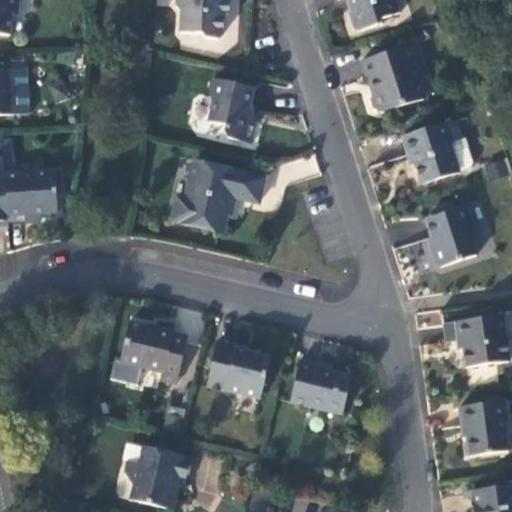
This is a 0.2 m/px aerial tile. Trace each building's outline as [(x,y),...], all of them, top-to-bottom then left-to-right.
[(23,0),(0,0),(0,34),(14,36),(16,15),(22,15),(23,0)] [(223,36),(224,14),(225,1),(231,2),(230,0),(176,0),(176,5),(181,10),(180,31),(201,34),(206,38),(217,40),(223,36)] [(348,0),(351,9),(349,14),(352,27),(359,31),(377,25),(380,18),(400,13),(397,0),(348,0)] [(418,44),(360,61),(366,78),(371,77),(375,90),(372,97),(375,109),(382,112),(425,100),(418,78),(428,76),(418,44)] [(13,69),(0,70),(0,116),(31,115),(29,69),(13,69)] [(254,87),(213,78),(210,96),(214,100),(209,120),(226,124),(225,130),(229,137),(251,143),(256,121),(248,118),(254,87)] [(448,123),(402,137),(408,155),(412,155),(422,184),(459,173),(451,148),(454,142),(448,123)] [(0,228),(10,228),(9,217),(5,176),(3,158),(0,158),(0,228)] [(284,179),(317,175),(315,158),(282,163),(284,179)] [(489,180),(510,174),(506,158),(485,164),(489,180)] [(266,177),(198,162),(188,199),(177,203),(173,222),(224,234),(234,199),(260,204),(266,177)] [(61,171),(5,176),(9,217),(26,216),(27,223),(43,222),(43,219),(52,218),(52,213),(59,213),(57,192),(62,191),(61,171)] [(467,206),(425,219),(434,248),(431,252),(435,265),(441,267),(477,257),(471,236),(476,235),(467,206)] [(455,321),(443,324),(445,343),(462,341),(466,368),(508,363),(503,317),(455,321)] [(156,329),(128,324),(120,363),(161,372),(160,380),(177,383),(187,337),(173,333),(173,330),(156,327),(156,329)] [(237,345),(217,341),(208,386),(260,399),(270,357),(236,349),(237,345)] [(318,364),(300,359),(291,402),(343,413),(351,377),(317,369),(318,364)] [(506,401),(459,407),(460,427),(465,427),(470,456),(509,452),(506,428),(509,422),(506,401)] [(143,449),(138,466),(125,475),(133,488),(129,501),(167,510),(170,498),(178,500),(180,488),(185,490),(192,461),(143,449)] [(125,475),(138,466),(128,463),(124,475),(125,475)] [(511,511),(511,486),(470,491),(472,511),(511,511)] [(172,511),(174,511),(178,500),(170,498),(167,510),(172,511)]
